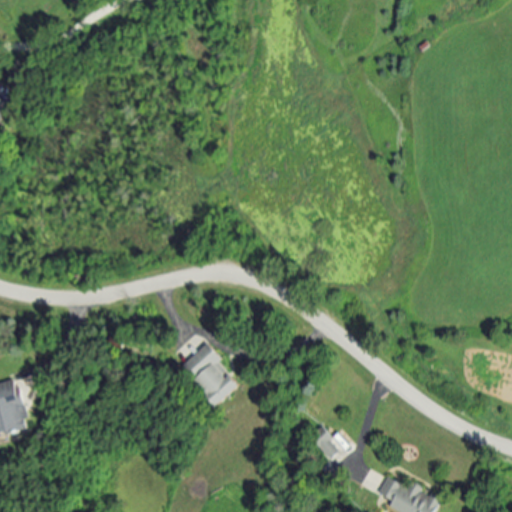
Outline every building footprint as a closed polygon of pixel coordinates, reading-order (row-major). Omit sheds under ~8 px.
[(0,99),(8,103),(0,124),(0,99)] [(207,346),(244,384),(220,406),(184,368),(207,346)] [(0,385),(20,380),(32,427),(0,435),(0,385)] [(314,438),(335,460),(352,444),(341,432),(337,436),(327,426),(314,438)] [(438,495),(433,511),(435,511),(434,511),(392,511),(386,510),(390,499),(382,497),(387,479),(438,495)]
